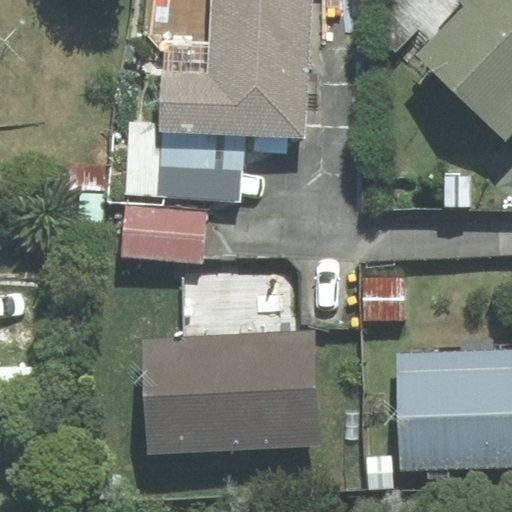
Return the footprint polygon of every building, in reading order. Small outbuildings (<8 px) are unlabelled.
[(305,0),(203,0),(200,86),(149,84),(147,143),(299,149),(305,0)] [(511,0),(467,0),(400,67),(488,156),(511,132),(511,0)] [(204,220),(114,214),(111,266),(201,272),(204,220)] [(311,340),(136,342),(138,458),(313,456),(311,340)] [(511,477),(511,361),(392,360),(391,475),(511,477)]
